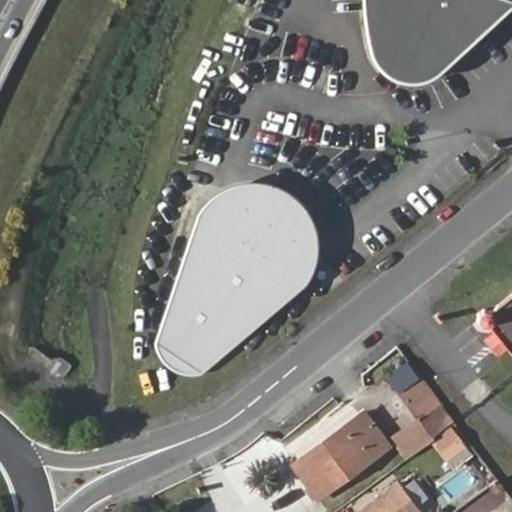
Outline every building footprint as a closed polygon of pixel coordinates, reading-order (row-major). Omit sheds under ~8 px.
[(511,8),(511,0),(359,0),(359,2),(362,31),(368,50),(374,64),(381,72),(394,81),(403,83),(415,84),(425,83),(435,79),(451,66),(484,32),(509,8),(511,8)] [(202,212),(157,343),(158,348),(160,356),(168,366),(180,373),(192,375),(205,374),(309,285),(317,274),(321,265),(323,244),(321,229),(313,211),(302,198),(285,186),(264,181),(244,183),(232,187),(215,198),(202,212)] [(488,326),(511,355),(511,290),(495,304),(490,309),(480,307),(476,312),(475,320),(480,324),(488,326)] [(410,409),(423,400),(413,387),(400,396),(410,409)] [(434,415),(423,400),(410,409),(418,419),(421,424),(417,428),(426,441),(449,424),(439,411),(434,415)] [(294,469),(307,486),(317,498),(318,500),(350,475),(387,447),(377,434),(362,414),(294,469)] [(421,424),(418,419),(393,437),(406,456),(426,441),(417,428),(421,424)] [(505,488),(499,480),(491,487),(496,494),(505,488)] [(419,511),(399,484),(360,511),(419,511)]
